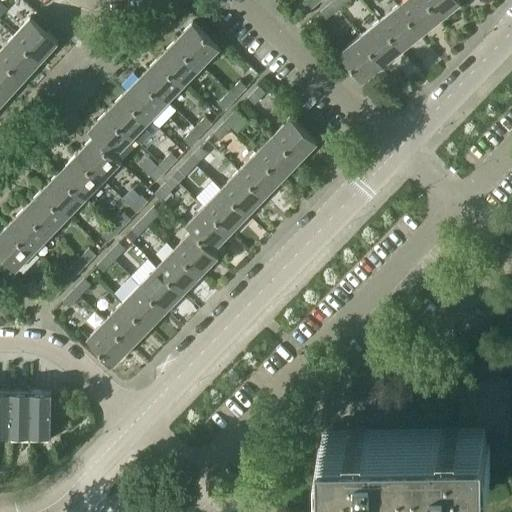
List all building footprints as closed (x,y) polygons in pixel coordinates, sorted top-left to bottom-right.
[(308,9),(319,0),(305,0),(302,2),(308,9)] [(337,8),(347,0),(332,0),(331,1),(337,8)] [(440,17),(426,0),(402,0),(397,4),(421,33),(440,17)] [(460,2),(458,0),(426,0),(440,17),(460,2)] [(325,18),(337,8),(331,1),(319,11),(325,18)] [(421,33),(397,4),(378,20),(401,49),(421,33)] [(29,15),(12,34),(40,59),(57,41),(45,30),(50,24),(36,11),(31,17),(29,15)] [(401,49),(378,20),(358,36),(381,64),(401,49)] [(218,47),(191,21),(174,39),(201,65),(218,47)] [(40,59),(12,34),(0,47),(0,56),(23,78),(40,59)] [(381,64),(358,36),(339,51),(362,80),(381,64)] [(201,65),(174,39),(157,57),(184,83),(201,65)] [(23,78),(0,56),(0,90),(6,96),(23,78)] [(184,83),(157,57),(139,75),(166,101),(184,83)] [(166,101),(139,75),(122,93),(149,119),(166,101)] [(235,98),(245,87),(239,81),(228,91),(235,98)] [(254,103),(265,91),(258,85),(247,96),(254,103)] [(223,110),(235,98),(228,91),(217,103),(223,110)] [(149,119),(122,93),(105,110),(132,137),(149,119)] [(132,137),(105,110),(87,128),(93,134),(114,155),(132,137)] [(230,127),(241,116),(234,110),(223,121),(230,127)] [(316,141),(289,115),(272,133),(298,159),(316,141)] [(200,133),(211,123),(204,116),(194,127),(200,133)] [(219,139),(230,127),(223,121),(212,132),(219,139)] [(189,145),(200,133),(194,127),(182,139),(189,145)] [(298,159),(272,133),(254,151),(281,177),(298,159)] [(120,160),(114,155),(93,134),(76,152),(103,178),(120,160)] [(200,145),(188,157),(195,163),(197,162),(204,169),(214,159),(206,152),(200,145)] [(281,177),(254,151),(237,169),(264,195),(281,177)] [(103,178),(76,152),(58,170),(85,196),(103,178)] [(166,169),(176,158),(170,152),(159,163),(166,169)] [(184,175),(195,163),(188,157),(177,168),(184,175)] [(154,181),(166,169),(159,163),(148,174),(154,181)] [(264,195),(237,169),(220,187),(246,213),(264,195)] [(85,196),(58,170),(41,188),(68,214),(85,196)] [(160,199),(171,188),(165,181),(154,193),(160,199)] [(246,213),(220,187),(202,205),(229,231),(246,213)] [(68,214),(41,188),(23,206),(50,232),(68,214)] [(136,211),(146,200),(140,194),(129,205),(136,211)] [(229,231),(202,205),(185,223),(191,229),(212,249),(229,231)] [(50,232),(23,206),(6,224),(33,250),(50,232)] [(149,223),(159,212),(152,206),(142,216),(149,223)] [(119,229),(130,217),(123,211),(112,222),(119,229)] [(137,235),(149,223),(142,216),(130,228),(137,235)] [(108,240),(119,229),(112,222),(101,234),(108,240)] [(33,250),(6,224),(0,230),(0,253),(15,268),(33,250)] [(217,255),(212,249),(191,229),(173,246),(200,272),(217,255)] [(114,259),(124,248),(118,242),(107,252),(114,259)] [(200,272),(173,246),(156,265),(183,290),(200,272)] [(84,265),(95,253),(88,247),(77,258),(84,265)] [(102,271),(114,259),(107,252),(96,264),(102,271)] [(73,276),(84,265),(77,258),(67,269),(73,276)] [(183,290),(156,265),(138,283),(165,308),(183,290)] [(79,295),(90,284),(83,277),(72,288),(79,295)] [(49,301),(60,289),(54,283),(43,294),(49,301)] [(165,308),(138,283),(121,301),(148,326),(165,308)] [(68,306),(79,295),(72,288),(61,300),(68,306)] [(148,326),(121,301),(104,319),(130,344),(148,326)] [(130,344),(104,319),(86,337),(113,362),(130,344)] [(511,466),(511,427),(510,377),(456,378),(456,430),(402,431),(403,491),(485,490),(485,467),(511,466)] [(0,431),(10,432),(10,389),(0,388),(0,431)] [(30,432),(31,389),(10,389),(10,432),(30,432)] [(50,433),(51,390),(31,389),(30,432),(50,433)] [(403,491),(402,431),(320,433),(321,493),(403,491)]
